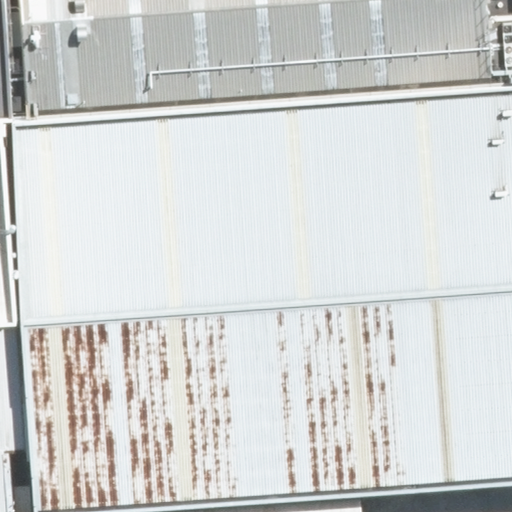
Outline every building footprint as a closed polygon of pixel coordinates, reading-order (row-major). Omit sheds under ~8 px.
[(0,0),(0,311),(30,309),(15,109),(34,107),(26,0),(0,0)] [(511,0),(26,0),(34,107),(511,72),(511,0)] [(511,72),(34,107),(15,109),(30,309),(44,511),(71,511),(356,491),(511,479),(511,72)] [(0,511),(15,511),(1,313),(0,312),(0,511)] [(357,511),(356,491),(71,511),(357,511)]
